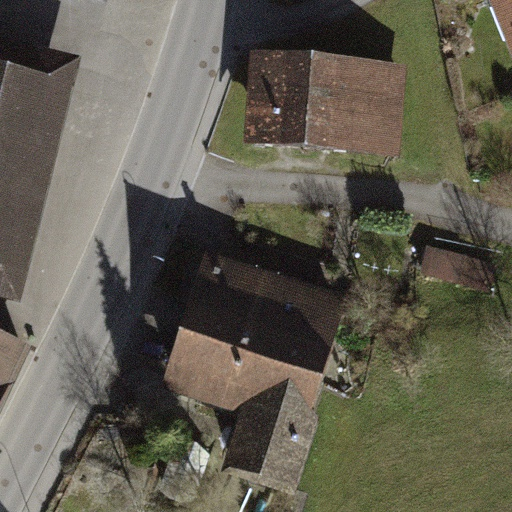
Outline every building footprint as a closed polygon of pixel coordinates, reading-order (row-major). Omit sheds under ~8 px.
[(511,0),(502,0),(511,24),(511,0)] [(396,69),(273,60),(267,145),(389,154),(396,69)] [(0,258),(43,83),(0,72),(0,258)] [(493,270),(433,254),(428,275),(487,291),(493,270)] [(201,299),(190,341),(313,378),(335,311),(213,269),(203,300),(201,299)] [(0,399),(23,349),(0,338),(0,399)] [(190,341),(176,385),(217,398),(218,393),(255,405),(236,468),(291,485),(311,418),(302,415),(313,378),(190,341)]
